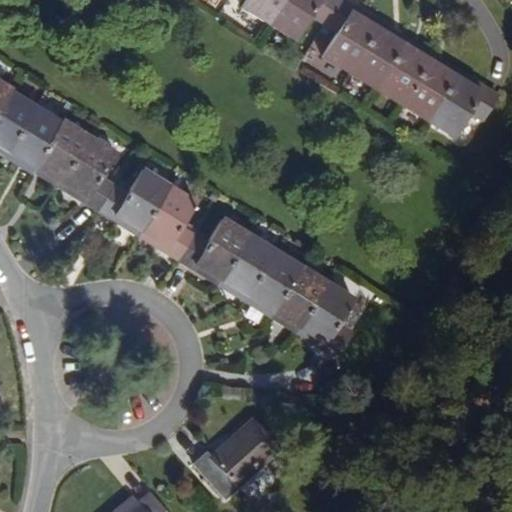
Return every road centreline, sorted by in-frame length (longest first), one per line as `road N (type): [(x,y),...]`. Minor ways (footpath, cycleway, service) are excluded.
road 1 (residential): [(50,451),(155,438),(184,421),(196,365),(180,314),(137,296),(34,311)]
road 2 (residential): [(34,311),(52,415),(50,451)]
